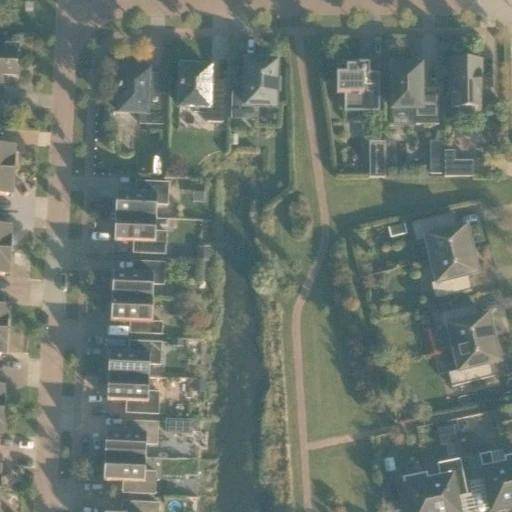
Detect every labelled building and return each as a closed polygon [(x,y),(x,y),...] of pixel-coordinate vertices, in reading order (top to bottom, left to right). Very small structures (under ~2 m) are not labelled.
[(0,96),(2,96),(2,84),(0,84),(0,76),(16,77),(17,48),(0,47),(0,96)] [(275,63),(246,62),(245,89),(233,89),(232,119),(256,120),(256,107),(274,108),(274,92),(279,92),(279,79),(275,79),(275,63)] [(368,73),(368,62),(339,62),(339,68),(335,68),(336,95),(344,95),(344,113),(379,113),(378,73),(368,73)] [(418,66),(418,62),(404,62),(404,66),(391,66),(391,110),(414,110),(414,126),(437,126),(437,96),(420,96),(420,66),(418,66)] [(480,62),(451,62),(451,108),(458,108),(458,113),(461,116),(466,116),(471,116),(474,113),(474,108),(480,108),(480,62)] [(206,65),(193,64),(193,68),(181,67),(180,86),(178,86),(177,105),(179,105),(179,108),(193,108),(193,114),(206,114),(206,123),(222,124),(223,96),(209,95),(210,68),(206,68),(206,65)] [(137,67),(116,67),(115,88),(118,88),(118,90),(119,90),(118,114),(140,115),(139,125),(162,126),(163,94),(147,93),(148,72),(137,71),(137,67)] [(384,179),(384,143),(369,143),(369,179),(384,179)] [(0,171),(12,172),(13,146),(12,146),(12,148),(0,147),(0,171)] [(454,162),(454,152),(444,152),(444,178),(472,178),(472,162),(454,162)] [(161,160),(145,159),(145,175),(160,176),(161,160)] [(442,176),(442,164),(429,164),(429,176),(442,176)] [(12,172),(0,171),(0,195),(10,196),(10,198),(11,198),(12,172)] [(116,193),(115,217),(155,219),(156,206),(167,206),(168,184),(142,183),(142,194),(116,193)] [(431,261),(470,252),(464,228),(456,230),(452,214),(410,224),(415,242),(425,239),(431,261)] [(155,219),(115,217),(114,242),(140,243),(139,254),(165,256),(165,243),(154,243),(155,219)] [(406,235),(403,225),(387,229),(390,239),(406,235)] [(0,251),(8,252),(9,226),(9,228),(0,227),(0,251)] [(8,252),(0,251),(0,276),(6,276),(6,278),(7,278),(8,252)] [(470,252),(431,261),(436,283),(430,285),(434,301),(471,291),(468,277),(476,275),(470,252)] [(111,297),(152,299),(152,286),(163,286),(165,264),(139,263),(138,274),(112,273),(111,297)] [(152,299),(111,297),(110,322),(136,323),(135,334),(161,336),(162,323),(151,323),(152,299)] [(453,350),(492,340),(486,316),(478,318),(475,306),(438,315),(441,329),(447,327),(453,350)] [(492,340),(453,350),(458,372),(447,374),(451,388),(493,378),(489,365),(498,363),(492,340)] [(108,377),(148,379),(149,366),(160,366),(161,344),(135,342),(135,354),(109,353),(108,377)] [(148,379),(108,377),(106,402),(132,403),(132,414),(158,416),(159,393),(148,393),(148,379)] [(206,382),(192,381),(192,393),(205,393),(206,382)] [(511,420),(510,411),(498,414),(500,423),(511,420)] [(104,457),(145,459),(145,446),(156,446),(157,424),(132,422),(131,434),(105,433),(104,457)] [(166,422),(165,436),(175,437),(176,423),(166,422)] [(448,457),(460,455),(455,427),(437,431),(440,447),(445,446),(448,457)] [(511,497),(505,462),(504,462),(492,465),(490,454),(479,456),(490,511),(494,511),(511,508),(511,497)] [(505,462),(511,497),(511,455),(503,457),(504,462),(505,462)] [(145,459),(104,457),(103,481),(129,483),(128,494),(154,496),(155,473),(144,473),(145,459)] [(426,478),(433,511),(458,511),(454,493),(465,490),(459,460),(436,465),(438,476),(427,478),(426,478)] [(433,511),(426,478),(427,478),(426,473),(401,478),(408,511),(433,511)] [(397,502),(392,480),(380,483),(385,504),(397,502)] [(158,511),(159,504),(128,503),(127,511),(158,511)]
